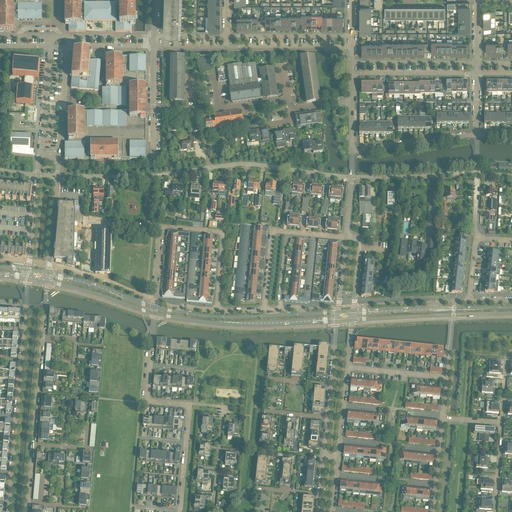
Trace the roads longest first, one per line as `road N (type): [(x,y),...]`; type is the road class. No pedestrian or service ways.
road 1 (residential): [(152,175),(244,163),(351,177)]
road 2 (secondary): [(155,313),(230,324),(337,321)]
road 3 (secondary): [(352,320),(511,313)]
road 4 (residential): [(263,310),(273,232),(346,236)]
road 5 (residential): [(216,311),(221,233),(160,225)]
road 6 (residential): [(56,176),(68,46)]
road 7 (residential): [(50,46),(37,175)]
road 8 (secondary): [(304,314),(177,311)]
road 9 (residential): [(351,177),(477,173)]
road 10 (residential): [(353,36),(227,35)]
road 11 (residential): [(227,47),(353,48)]
road 12 (residential): [(352,151),(476,134)]
road 13 (residential): [(476,62),(352,62)]
road 14 (residential): [(352,73),(476,73)]
